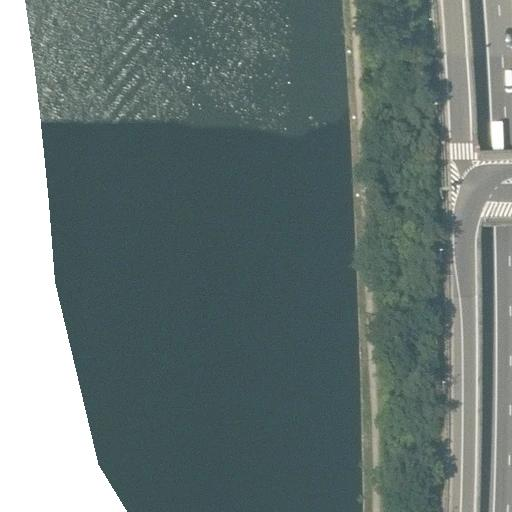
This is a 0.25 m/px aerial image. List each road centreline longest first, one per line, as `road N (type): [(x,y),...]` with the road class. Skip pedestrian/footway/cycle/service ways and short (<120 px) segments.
road 1 (motorway): [(496,0),(509,268),(506,511)]
road 2 (motorway): [(468,199),(458,218),(463,511)]
road 3 (motorway): [(452,0),(468,199)]
